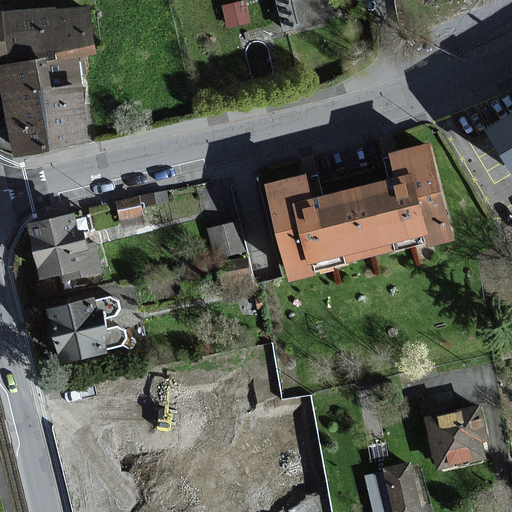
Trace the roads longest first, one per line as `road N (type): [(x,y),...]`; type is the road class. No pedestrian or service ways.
road 1 (residential): [(511,53),(392,98),(0,191)]
road 2 (residential): [(0,316),(48,511)]
